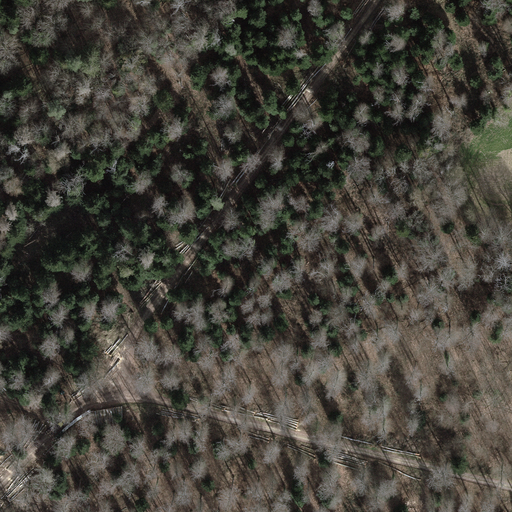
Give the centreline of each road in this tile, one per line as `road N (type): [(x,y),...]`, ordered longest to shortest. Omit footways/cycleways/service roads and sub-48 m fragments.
road 1 (track): [(511,485),(112,382),(0,486)]
road 2 (track): [(112,382),(132,338),(378,0)]
